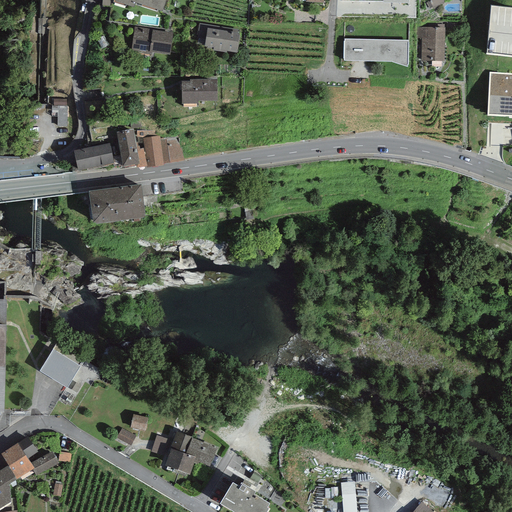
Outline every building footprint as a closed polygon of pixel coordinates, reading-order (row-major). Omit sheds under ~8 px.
[(166,0),(115,0),(114,4),(134,10),(135,5),(162,13),(166,0)] [(511,9),(491,8),(487,58),(511,60),(511,9)] [(211,26),(199,24),(197,39),(206,40),(205,48),(213,50),(213,52),(226,55),(227,52),(238,54),(240,36),(210,31),(211,26)] [(153,30),(134,28),(131,50),(144,51),(144,53),(170,57),(173,34),(152,31),(153,30)] [(445,30),(417,28),(416,39),(421,38),(421,64),(444,65),(445,30)] [(409,42),(344,40),(343,62),(392,64),(408,70),(409,42)] [(511,74),(488,74),(487,120),(511,121),(511,74)] [(217,82),(190,82),(190,84),(181,84),(181,106),(198,106),(198,104),(217,104),(217,82)] [(59,120),(59,128),(68,129),(69,100),(53,99),(52,120),(59,120)] [(116,135),(122,172),(136,169),(139,168),(135,145),(133,131),(116,135)] [(139,168),(136,169),(136,172),(164,169),(163,165),(160,139),(160,136),(143,139),(143,144),(135,145),(139,168)] [(165,138),(160,139),(163,165),(184,163),(182,149),(179,149),(177,138),(165,140),(165,138)] [(73,152),(78,175),(113,168),(108,145),(73,152)] [(142,187),(88,194),(93,234),(112,231),(120,228),(145,223),(142,187)] [(8,320),(20,326),(35,367),(50,339),(37,333),(43,307),(35,301),(8,299),(8,320)] [(53,346),(39,368),(67,385),(80,363),(53,346)] [(133,412),(130,426),(146,430),(149,416),(133,412)] [(122,427),(116,438),(130,446),(136,435),(122,427)] [(192,435),(177,429),(165,462),(190,472),(193,462),(198,463),(199,460),(210,463),(217,445),(191,436),(192,435)] [(19,442),(28,456),(38,450),(28,435),(19,442)] [(169,439),(157,435),(151,452),(163,456),(169,439)] [(28,456),(19,442),(18,440),(1,451),(8,462),(18,476),(32,467),(34,465),(32,461),(28,456)] [(32,467),(36,473),(59,461),(52,449),(32,461),(34,465),(32,467)] [(0,504),(11,499),(10,481),(18,476),(8,462),(0,467),(0,504)] [(240,480),(233,476),(220,497),(244,511),(263,511),(269,502),(267,501),(270,497),(254,488),(256,485),(246,478),(245,479),(242,477),(240,480)] [(341,482),(343,511),(356,511),(354,481),(341,482)] [(435,511),(421,500),(410,511),(435,511)]
